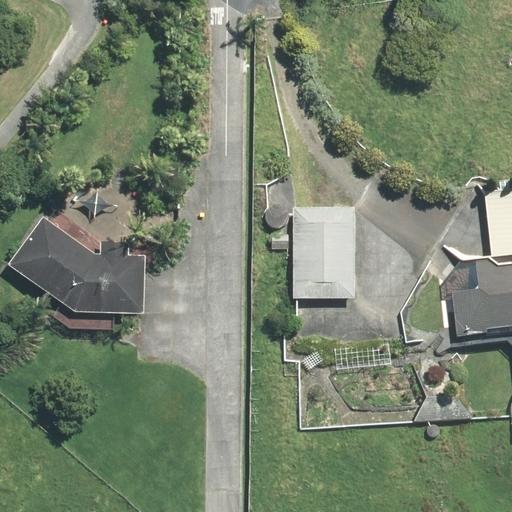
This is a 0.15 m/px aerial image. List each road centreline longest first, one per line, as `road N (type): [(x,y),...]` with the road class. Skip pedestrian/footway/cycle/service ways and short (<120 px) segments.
road 1 (residential): [(210,511),(210,278),(224,0)]
road 2 (unknown): [(79,0),(0,143)]
